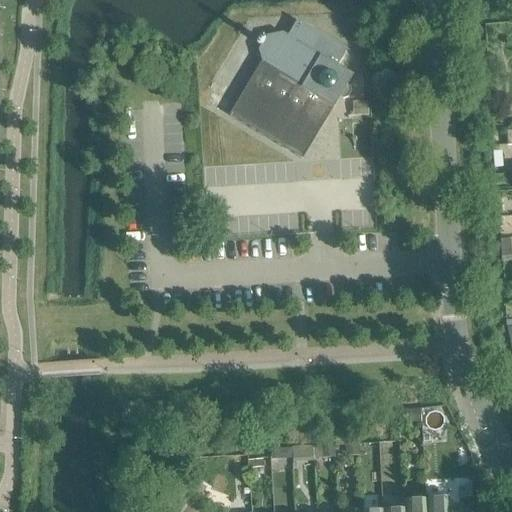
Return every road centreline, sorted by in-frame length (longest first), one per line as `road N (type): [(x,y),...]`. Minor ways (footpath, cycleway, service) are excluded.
road 1 (residential): [(151,106),(162,273),(438,253)]
road 2 (residential): [(438,253),(427,0)]
road 3 (residential): [(511,467),(455,350),(438,253)]
